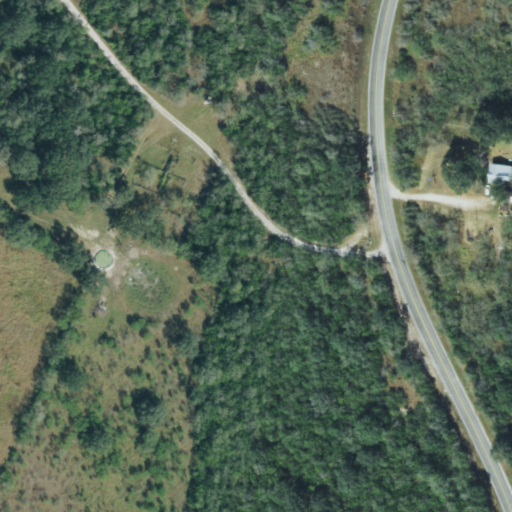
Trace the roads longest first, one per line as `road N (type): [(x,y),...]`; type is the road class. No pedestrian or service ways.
road 1 (tertiary): [(393,0),(377,132),(390,227),(511,511)]
road 2 (track): [(390,227),(355,222),(326,236),(264,222),(235,197),(206,139),(71,52),(40,0)]
